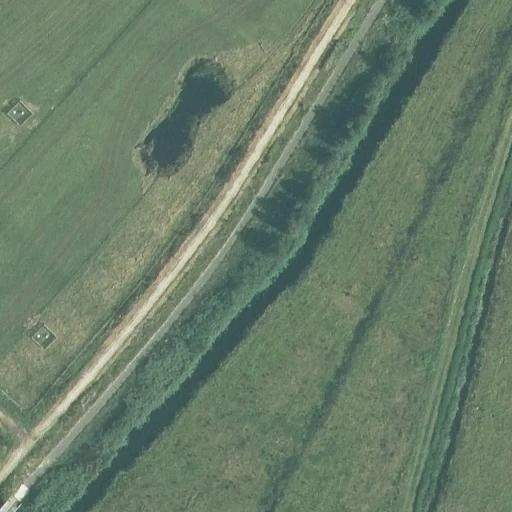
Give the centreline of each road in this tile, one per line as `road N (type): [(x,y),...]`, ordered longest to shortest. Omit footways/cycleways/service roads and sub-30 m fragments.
road 1 (track): [(350,0),(217,215),(0,479)]
road 2 (track): [(407,511),(470,271)]
